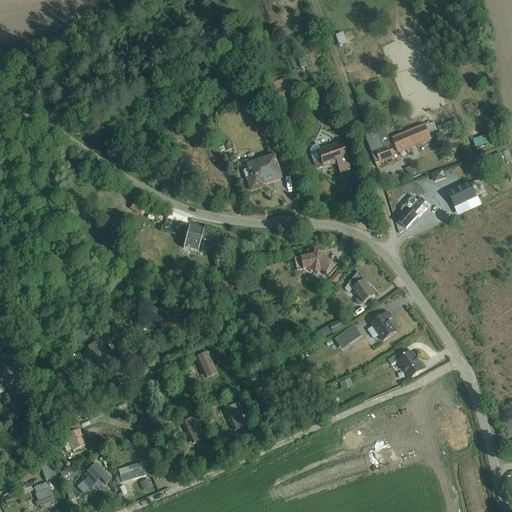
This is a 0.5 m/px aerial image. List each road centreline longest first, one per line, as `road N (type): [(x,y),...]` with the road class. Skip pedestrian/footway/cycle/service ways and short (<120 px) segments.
road 1 (unclassified): [(459,362),(394,264),(358,236),(207,217),(170,203)]
road 2 (residential): [(459,362),(176,489)]
road 3 (track): [(385,256),(392,235),(314,0)]
road 4 (residential): [(0,113),(59,134),(170,203)]
road 5 (unclassified): [(505,511),(459,362)]
